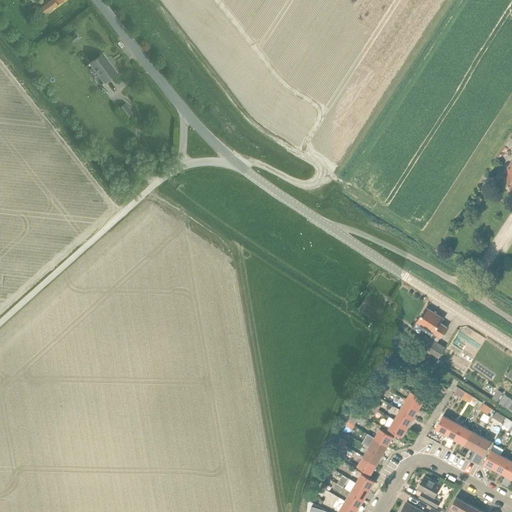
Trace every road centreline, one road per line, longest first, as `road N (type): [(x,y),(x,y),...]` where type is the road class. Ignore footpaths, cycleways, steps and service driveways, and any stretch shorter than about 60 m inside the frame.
road 1 (unclassified): [(0,325),(179,168)]
road 2 (tertiary): [(511,346),(319,222)]
road 3 (unclassified): [(511,321),(373,240),(319,222)]
road 4 (residential): [(511,505),(420,460),(405,466),(377,511)]
road 5 (tertiary): [(182,111),(95,0)]
